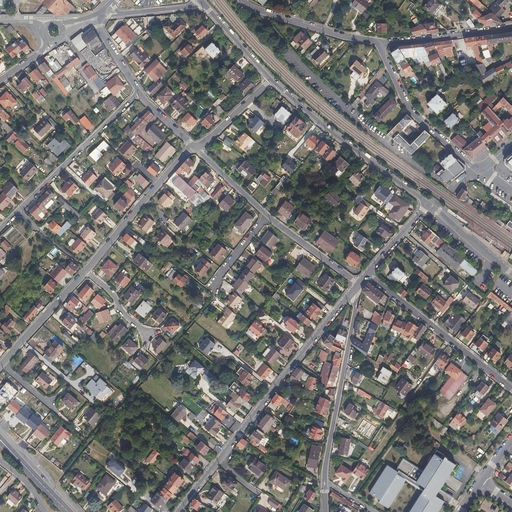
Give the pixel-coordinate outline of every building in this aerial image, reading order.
[(39,0),(56,15),(70,15),(68,12),(71,9),(73,7),(65,0),(39,0)] [(368,4),(362,0),(355,0),(352,4),(362,12),(368,4)] [(429,0),(424,7),(432,15),(441,5),(436,0),(429,0)] [(469,0),(479,9),(483,5),(477,0),(469,0)] [(502,9),(509,2),(510,0),(509,0),(498,0),(496,3),(498,5),(502,9)] [(491,13),(483,5),(479,9),(486,15),(491,13)] [(504,11),(502,9),(498,5),(491,13),(497,19),(504,11)] [(38,11),(42,15),(48,9),(45,6),(43,6),(38,11)] [(491,25),(483,17),(475,10),(472,14),(485,26),(491,25)] [(408,14),(418,26),(421,25),(410,12),(408,14)] [(491,25),(502,23),(497,19),(491,13),(486,15),(483,17),(491,25)] [(464,20),(463,19),(463,20),(459,23),(464,29),(470,28),(465,22),(464,20)] [(470,28),(475,27),(469,19),(465,22),(470,28)] [(163,27),(174,37),(186,26),(180,20),(173,27),(168,22),(163,27)] [(195,33),(202,26),(198,22),(190,31),(194,35),(195,33)] [(422,25),(429,34),(438,33),(437,26),(434,26),(434,24),(422,25)] [(127,48),(139,38),(136,35),(135,35),(126,25),(122,26),(115,33),(124,43),(123,44),(127,48)] [(418,26),(410,30),(413,35),(421,35),(429,34),(422,25),(421,25),(418,26)] [(202,26),(195,33),(201,38),(208,32),(202,26)] [(95,56),(101,64),(109,58),(103,50),(105,48),(93,29),(91,27),(83,33),(82,32),(79,34),(87,46),(95,56)] [(301,32),(294,38),(305,49),(312,43),(301,32)] [(477,65),(472,65),(484,84),(506,69),(507,70),(511,68),(511,67),(511,32),(509,33),(499,34),(501,43),(511,40),(511,60),(494,70),(493,68),(486,72),(484,68),(492,62),(492,61),(491,59),(491,58),(488,59),(481,61),(482,64),(477,65)] [(194,35),(193,36),(198,41),(201,38),(195,33),(194,35)] [(79,34),(71,40),(80,51),(87,46),(79,34)] [(501,43),(499,34),(492,35),(485,36),(487,46),(489,51),(492,51),(490,44),(501,43)] [(487,46),(485,36),(474,37),(477,46),(480,46),(484,45),(486,52),(488,59),(491,58),(489,51),(487,46)] [(472,47),(477,65),(482,64),(481,61),(477,46),(474,37),(463,39),(466,47),(472,47)] [(451,48),(450,41),(432,43),(435,49),(435,50),(451,48)] [(6,48),(13,58),(18,54),(17,54),(22,50),(16,42),(8,48),(7,48),(6,48)] [(24,42),(19,46),(26,54),(31,50),(24,42)] [(185,43),(178,50),(186,58),(193,51),(190,48),(191,47),(188,44),(188,45),(185,43)] [(208,46),(206,43),(202,47),(205,51),(213,59),(215,57),(221,51),(212,43),(208,46)] [(435,49),(432,43),(430,43),(422,44),(426,53),(435,49)] [(422,56),(427,56),(426,53),(422,44),(416,45),(422,56)] [(422,56),(416,45),(406,46),(410,57),(410,58),(422,56)] [(101,64),(87,46),(80,51),(91,66),(92,64),(95,68),(101,64)] [(406,46),(396,47),(398,49),(404,58),(410,58),(410,57),(406,46)] [(205,51),(202,47),(191,57),(195,60),(199,56),(203,59),(207,56),(208,57),(209,58),(211,59),(213,60),(215,60),(217,60),(215,57),(213,59),(205,51)] [(321,49),(320,50),(319,51),(316,48),(309,54),(312,57),(312,58),(318,64),(327,55),(321,49)] [(452,51),(451,48),(435,50),(437,53),(439,59),(446,57),(446,59),(454,57),(452,51)] [(404,58),(398,49),(391,54),(397,63),(398,63),(404,59),(404,58)] [(142,53),(141,54),(136,50),(130,55),(142,68),(149,61),(142,53)] [(432,66),(440,62),(439,59),(437,53),(428,57),(429,61),(432,66)] [(410,58),(413,60),(414,62),(416,65),(423,61),(423,59),(422,58),(422,56),(410,58)] [(55,75),(58,78),(79,62),(78,62),(76,58),(55,75)] [(407,63),(404,59),(398,63),(401,67),(407,63)] [(156,82),(166,72),(159,64),(159,63),(156,60),(144,71),(147,74),(148,74),(156,82)] [(360,64),(356,60),(350,68),(361,77),(367,69),(363,66),(360,64)] [(45,74),(46,73),(50,69),(45,62),(39,67),(45,74)] [(82,68),(90,78),(93,76),(96,73),(88,63),(82,68)] [(406,74),(407,74),(412,71),(407,63),(401,67),(403,70),(404,70),(406,74)] [(439,65),(447,85),(450,83),(447,77),(441,64),(439,65)] [(243,74),(234,65),(227,73),(236,81),(243,74)] [(37,82),(43,77),(36,69),(31,74),(37,82)] [(66,95),(69,92),(65,88),(59,81),(58,78),(55,75),(50,69),(46,73),(49,77),(51,76),(66,95)] [(59,81),(65,88),(70,84),(64,77),(59,81)] [(22,92),(31,85),(26,78),(22,81),(23,82),(18,87),(22,92)] [(106,86),(100,78),(94,82),(101,90),(106,86)] [(107,87),(112,93),(113,95),(116,98),(119,95),(118,94),(118,93),(125,87),(119,79),(111,84),(110,83),(106,86),(107,87)] [(154,84),(153,84),(147,90),(153,96),(159,90),(158,88),(162,84),(158,80),(154,84)] [(240,87),(245,92),(253,86),(247,80),(240,87)] [(366,94),(373,100),(382,87),(377,82),(366,94)] [(107,98),(112,93),(107,87),(101,91),(107,98)] [(172,97),(170,94),(172,93),(167,87),(157,97),(164,104),(172,97)] [(45,98),(41,95),(40,96),(36,91),(32,94),(36,99),(37,99),(40,103),(45,98)] [(7,92),(0,98),(0,101),(6,107),(9,104),(12,107),(17,102),(7,92)] [(496,97),(492,92),(482,101),(487,106),(496,97)] [(446,105),(437,94),(427,104),(437,114),(446,105)] [(116,98),(113,95),(107,100),(110,105),(110,106),(113,109),(120,103),(116,98)] [(189,105),(180,96),(171,105),(180,113),(189,105)] [(274,115),(281,106),(270,97),(262,106),(274,115)] [(358,97),(351,105),(357,110),(360,107),(357,105),(361,100),(358,97)] [(511,108),(511,106),(503,98),(499,102),(501,104),(508,112),(511,108)] [(379,122),(396,105),(390,99),(374,116),(379,122)] [(481,113),(487,107),(481,101),(477,106),(476,107),(481,113)] [(10,116),(0,106),(0,117),(5,122),(10,116)] [(216,114),(219,117),(224,111),(218,106),(213,111),(216,114)] [(286,121),(288,123),(291,120),(288,118),(291,114),(281,106),(274,115),(273,116),(283,124),(286,121)] [(491,110),(487,106),(487,107),(481,113),(475,119),(476,121),(481,117),(486,124),(482,127),(486,132),(492,138),(497,145),(502,140),(496,133),(500,129),(507,136),(510,133),(502,123),(494,114),(491,110)] [(69,118),(75,125),(79,121),(71,111),(70,110),(69,111),(62,116),(64,119),(66,118),(67,119),(69,118)] [(129,125),(122,131),(131,139),(146,123),(153,116),(148,111),(132,128),(129,125)] [(213,111),(208,116),(212,119),(216,114),(213,111)] [(196,122),(187,114),(182,120),(189,127),(191,125),(193,126),(196,122)] [(452,114),(444,121),(451,128),(459,120),(452,114)] [(406,115),(387,135),(411,154),(421,144),(430,135),(424,131),(410,145),(398,134),(412,120),(406,115)] [(84,116),(79,120),(87,130),(92,126),(84,116)] [(214,122),(212,119),(208,116),(201,123),(208,129),(214,122)] [(250,124),(248,128),(256,134),(264,124),(256,117),(253,121),(253,120),(250,124)] [(507,119),(502,123),(510,133),(511,131),(511,117),(508,121),(507,119)] [(19,128),(20,126),(12,118),(10,120),(19,128)] [(35,130),(41,137),(52,126),(55,130),(59,126),(51,118),(47,122),(45,119),(39,126),(35,130)] [(288,123),(285,128),(288,131),(285,134),(293,141),(306,126),(296,118),(290,125),(288,123)] [(5,122),(1,119),(0,120),(0,125),(9,134),(13,138),(17,141),(21,137),(5,122)] [(159,144),(167,136),(163,134),(164,133),(160,131),(161,130),(157,128),(158,127),(154,125),(147,133),(159,144)] [(318,136),(307,127),(300,136),(311,145),(318,136)] [(485,144),(492,138),(486,132),(483,135),(479,131),(478,133),(476,134),(479,137),(485,144)] [(247,146),(252,139),(244,133),(242,136),(239,139),(237,139),(235,142),(235,144),(243,150),(247,145),(247,146)] [(4,139),(9,143),(13,138),(9,134),(4,139)] [(153,150),(138,135),(133,141),(149,155),(153,150)] [(458,135),(451,140),(456,144),(473,159),(487,147),(485,144),(479,137),(469,145),(458,135)] [(24,152),(30,147),(21,137),(17,141),(15,144),(24,152)] [(55,138),(47,145),(58,156),(67,146),(68,147),(71,145),(64,139),(60,143),(55,138)] [(232,148),(217,138),(212,143),(216,147),(217,146),(229,153),(232,148)] [(95,162),(110,148),(104,141),(89,155),(95,162)] [(128,158),(137,148),(128,141),(119,151),(128,158)] [(315,149),(323,156),(329,148),(321,141),(315,149)] [(168,142),(165,145),(173,154),(176,150),(168,142)] [(173,154),(165,145),(155,156),(163,163),(171,155),(172,155),(173,154)] [(322,173),(331,162),(337,155),(338,155),(329,148),(323,156),(329,161),(320,171),(322,173)] [(299,163),(286,153),(278,162),(291,173),(299,163)] [(460,173),(461,173),(464,171),(463,170),(465,169),(465,167),(465,166),(457,160),(452,155),(450,154),(439,163),(443,168),(436,174),(446,183),(454,176),(455,177),(460,173)] [(56,161),(50,155),(45,161),(51,167),(56,161)] [(330,173),(339,182),(348,173),(344,169),(348,165),(337,155),(331,162),(335,166),(330,173)] [(127,166),(119,158),(109,168),(117,176),(123,169),(124,169),(127,166)] [(188,158),(175,173),(178,176),(182,172),(183,173),(185,171),(187,173),(190,170),(188,168),(193,163),(188,158)] [(238,170),(244,176),(248,180),(256,171),(244,161),(237,170),(238,170)] [(34,174),(38,169),(31,163),(21,174),(28,180),(34,174)] [(153,163),(147,170),(154,176),(160,170),(153,163)] [(90,170),(81,180),(89,187),(97,177),(90,170)] [(262,173),(260,171),(257,174),(260,176),(256,180),(264,187),(271,179),(263,173),(262,173)] [(214,179),(205,172),(199,179),(198,180),(203,184),(207,187),(214,179)] [(356,172),(349,179),(356,186),(364,179),(356,172)] [(178,176),(175,173),(169,180),(189,198),(194,193),(196,191),(188,184),(178,176)] [(144,188),(149,183),(139,174),(134,179),(144,188)] [(195,176),(188,184),(196,191),(199,188),(195,184),(198,180),(199,179),(195,176)] [(281,179),(279,181),(280,181),(285,185),(289,180),(283,176),(281,179)] [(72,192),(77,186),(69,178),(65,182),(66,183),(61,189),(69,196),(72,192)] [(103,179),(95,188),(109,201),(115,195),(112,191),(114,189),(103,179)] [(165,184),(185,202),(189,198),(169,180),(165,184)] [(9,181),(1,190),(11,199),(19,190),(9,181)] [(276,187),(281,191),(285,185),(280,181),(276,187)] [(203,189),(200,186),(199,188),(196,191),(194,193),(197,196),(202,190),(203,189)] [(215,199),(220,192),(224,188),(221,186),(211,196),(215,199)] [(281,191),(276,187),(271,193),(275,196),(281,191)] [(389,201),(393,196),(381,187),(375,194),(387,204),(389,201)] [(44,207),(52,199),(51,198),(54,195),(49,189),(46,193),(46,194),(39,202),(44,207)] [(464,198),(466,195),(468,192),(462,189),(457,197),(456,197),(462,201),(464,198)] [(11,199),(1,190),(0,191),(0,208),(2,210),(12,200),(11,199)] [(197,196),(194,193),(189,198),(185,203),(185,204),(188,207),(186,210),(193,216),(196,213),(195,212),(209,196),(202,190),(197,196)] [(334,193),(331,190),(325,196),(335,207),(343,200),(335,192),(334,193)] [(158,201),(165,207),(174,197),(168,191),(166,194),(165,194),(158,201)] [(235,202),(227,195),(219,205),(226,211),(235,202)] [(409,206),(394,195),(393,196),(389,201),(394,205),(389,213),(395,217),(397,217),(399,219),(409,206)] [(121,212),(128,205),(127,204),(130,201),(125,196),(122,199),(121,199),(114,206),(121,212)] [(63,205),(66,202),(59,197),(57,199),(61,202),(60,203),(63,205)] [(44,207),(45,208),(50,204),(51,205),(54,202),(52,199),(44,207)] [(371,204),(364,199),(361,202),(353,212),(361,218),(363,215),(366,211),(367,212),(369,208),(368,207),(371,204)] [(287,217),(294,208),(285,201),(278,211),(287,217)] [(81,216),(80,215),(66,202),(63,205),(63,206),(78,219),(81,216)] [(482,202),(480,204),(478,206),(484,210),(487,205),(482,202)] [(46,214),(48,212),(39,203),(37,206),(36,205),(30,211),(36,217),(38,219),(44,213),(46,214)] [(103,219),(105,220),(108,216),(100,208),(92,218),(99,224),(102,221),(103,219)] [(174,223),(182,230),(191,219),(184,212),(174,223)] [(242,232),(253,219),(245,213),(235,226),(242,232)] [(304,230),(310,221),(300,213),(294,222),(304,230)] [(156,223),(146,215),(138,226),(148,234),(156,223)] [(49,226),(57,233),(61,228),(54,221),(49,226)] [(68,221),(63,226),(67,230),(72,225),(68,221)] [(390,230),(393,226),(385,221),(377,231),(385,238),(387,235),(391,231),(390,230)] [(210,229),(203,223),(199,226),(196,230),(204,237),(210,229)] [(61,236),(67,230),(63,226),(57,233),(61,236)] [(96,233),(88,227),(81,235),(81,236),(86,240),(89,242),(96,233)] [(208,240),(214,233),(210,229),(204,237),(208,240)] [(436,235),(429,229),(421,238),(428,244),(431,241),(436,235)] [(160,234),(156,238),(163,246),(171,238),(163,230),(159,233),(160,234)] [(261,242),(270,248),(278,238),(269,231),(266,234),(266,235),(261,242)] [(316,244),(330,254),(339,242),(325,231),(316,244)] [(127,234),(123,239),(133,248),(138,243),(127,234)] [(367,239),(359,234),(357,238),(352,238),(353,244),(361,249),(364,249),(364,245),(363,244),(367,239)] [(431,241),(434,244),(439,238),(436,235),(431,241)] [(83,249),(87,245),(78,238),(76,241),(71,246),(70,248),(77,254),(80,250),(82,248),(83,249)] [(174,240),(171,238),(163,246),(166,249),(174,240)] [(440,249),(445,242),(439,238),(434,244),(440,249)] [(7,250),(11,246),(5,240),(1,244),(7,250)] [(456,269),(459,265),(464,259),(446,243),(445,242),(440,249),(437,253),(456,269)] [(226,250),(218,243),(210,254),(218,260),(226,250)] [(256,255),(264,262),(271,253),(263,246),(256,255)] [(40,259),(46,253),(40,247),(33,255),(39,260),(40,259)] [(345,260),(355,266),(361,258),(351,251),(345,260)] [(421,267),(429,258),(420,251),(412,260),(421,267)] [(145,272),(152,263),(140,254),(134,262),(145,272)] [(262,263),(254,257),(245,267),(246,268),(253,274),(262,263)] [(162,268),(168,261),(169,260),(167,258),(163,264),(161,266),(162,268)] [(307,277),(315,267),(303,258),(296,268),(307,277)] [(459,265),(473,277),(478,271),(464,259),(459,265)] [(64,269),(67,272),(72,275),(78,267),(70,260),(64,269)] [(109,261),(102,268),(111,275),(117,267),(109,261)] [(162,268),(161,270),(163,272),(166,269),(167,270),(172,264),(168,261),(162,268)] [(209,268),(201,262),(195,270),(202,276),(209,268)] [(64,269),(59,265),(50,275),(58,282),(67,272),(64,269)] [(399,281),(406,274),(397,266),(390,274),(399,281)] [(38,270),(44,275),(47,272),(42,268),(40,267),(38,270)] [(246,282),(253,274),(246,268),(240,277),(246,282)] [(174,269),(168,277),(171,279),(177,272),(174,269)] [(424,274),(419,270),(418,269),(415,272),(422,277),(424,274)] [(505,275),(499,271),(495,276),(498,278),(501,280),(505,275)] [(116,280),(124,286),(130,280),(122,272),(116,280)] [(326,273),(316,285),(325,292),(334,280),(326,273)] [(179,274),(173,280),(181,287),(189,277),(185,274),(183,277),(179,274)] [(425,284),(429,279),(424,274),(422,277),(420,280),(425,284)] [(457,280),(449,274),(442,283),(450,289),(457,280)] [(249,284),(246,282),(240,277),(232,286),(241,293),(249,284)] [(51,280),(48,283),(46,281),(42,285),(51,293),(58,285),(51,280)] [(304,289),(295,281),(285,294),(294,302),(304,289)] [(369,282),(362,291),(377,303),(380,300),(384,295),(369,282)] [(426,298),(430,293),(431,291),(423,284),(417,291),(426,298)] [(79,295),(85,300),(94,290),(87,285),(79,295)] [(133,303),(143,290),(139,288),(137,291),(132,286),(124,296),(133,303)] [(398,292),(404,297),(407,293),(401,288),(400,290),(398,292)] [(443,312),(454,299),(448,295),(448,296),(442,291),(440,294),(447,301),(446,302),(437,296),(431,303),(435,306),(439,309),(440,310),(440,309),(443,312)] [(231,296),(226,302),(233,308),(242,298),(234,292),(231,296)] [(337,301),(341,296),(336,292),(332,297),(337,301)] [(473,309),(479,301),(469,292),(463,300),(473,309)] [(490,292),(487,297),(489,298),(490,297),(501,305),(503,302),(490,292)] [(98,294),(91,301),(100,308),(106,301),(98,294)] [(84,305),(86,307),(89,304),(85,300),(79,295),(76,298),(80,301),(84,305)] [(67,303),(66,302),(64,305),(71,311),(71,310),(73,308),(80,301),(76,298),(74,296),(67,303)] [(152,308),(144,300),(136,310),(144,317),(152,308)] [(313,304),(306,312),(314,319),(321,310),(324,306),(318,302),(315,305),(313,304)] [(511,309),(505,303),(503,306),(510,312),(511,309)] [(39,309),(34,305),(23,318),(28,322),(32,317),(33,317),(39,309)] [(108,308),(100,311),(104,322),(111,320),(108,308)] [(160,322),(166,315),(159,308),(152,316),(160,322)] [(228,323),(236,314),(234,313),(231,310),(228,308),(226,311),(226,312),(225,314),(221,318),(221,317),(217,321),(225,327),(228,323)] [(511,309),(510,312),(503,321),(508,324),(510,326),(511,322),(511,309)] [(80,320),(84,324),(93,313),(90,310),(89,310),(80,320)] [(374,317),(372,323),(377,324),(376,326),(378,327),(382,316),(375,311),(372,315),(374,317)] [(390,327),(394,315),(390,313),(390,312),(387,311),(382,324),(390,327)] [(70,328),(76,322),(66,313),(62,319),(64,321),(63,322),(70,328)] [(307,326),(311,321),(302,314),(298,318),(307,326)] [(450,318),(445,324),(455,331),(465,320),(457,314),(452,320),(450,318)] [(284,324),(290,317),(287,315),(282,322),(284,324)] [(280,325),(288,332),(290,329),(293,331),(299,325),(290,317),(284,324),(282,322),(280,325)] [(2,326),(9,332),(12,328),(11,327),(14,322),(10,319),(7,323),(5,322),(2,326)] [(172,333),(179,325),(171,319),(165,327),(172,333)] [(406,323),(396,319),(390,331),(397,333),(398,331),(402,333),(406,323)] [(249,328),(259,337),(266,328),(263,326),(263,325),(260,323),(259,323),(256,320),(249,328)] [(372,323),(368,321),(366,327),(369,329),(363,345),(353,339),(352,345),(355,347),(366,356),(368,351),(372,342),(378,327),(376,326),(377,324),(372,323)] [(409,321),(402,333),(399,338),(408,343),(410,340),(411,339),(410,338),(417,327),(409,321)] [(116,341),(127,329),(121,323),(118,327),(116,325),(108,334),(116,341)] [(426,327),(421,324),(412,337),(418,340),(426,327)] [(474,333),(467,328),(462,335),(468,340),(474,333)] [(348,333),(339,329),(335,338),(344,341),(348,333)] [(74,344),(77,341),(66,332),(63,335),(74,344)] [(334,342),(335,338),(331,334),(323,343),(327,346),(331,349),(332,345),(334,342)] [(483,334),(480,338),(487,343),(489,339),(483,334)] [(293,346),(295,343),(286,335),(278,344),(287,351),(290,348),(292,345),(293,346)] [(152,346),(159,352),(166,343),(160,337),(152,346)] [(215,345),(207,338),(199,348),(207,354),(215,345)] [(475,345),(482,351),(488,343),(487,343),(480,338),(475,345)] [(129,339),(123,346),(131,354),(138,346),(129,339)] [(43,357),(51,363),(64,348),(55,341),(45,353),(46,353),(43,357)] [(424,342),(418,350),(429,359),(435,350),(424,342)] [(337,347),(332,345),(331,349),(340,353),(342,349),(337,347)] [(277,358),(280,354),(273,348),(264,358),(272,365),(276,360),(275,360),(277,358)] [(501,354),(493,348),(488,355),(495,361),(501,354)] [(329,353),(325,352),(322,350),(319,358),(326,361),(329,353)] [(416,352),(414,350),(407,358),(411,361),(414,357),(413,356),(416,352)] [(38,358),(30,351),(27,354),(29,356),(23,363),(23,364),(21,367),(26,372),(29,368),(30,369),(38,358)] [(134,360),(142,367),(148,361),(140,353),(134,360)] [(334,364),(339,366),(342,357),(340,357),(341,355),(335,353),(333,360),(335,360),(334,364)] [(435,362),(443,368),(449,360),(445,356),(446,356),(442,353),(435,362)] [(197,376),(204,368),(195,360),(192,363),(189,360),(185,365),(188,368),(197,376)] [(323,377),(321,382),(320,384),(327,386),(334,364),(326,361),(321,376),(323,377)] [(439,392),(443,395),(444,393),(445,393),(462,372),(451,363),(445,371),(451,376),(439,392)] [(264,364),(256,373),(264,379),(272,370),(264,364)] [(332,387),(339,366),(334,364),(327,386),(332,387)] [(236,372),(240,376),(238,379),(246,385),(253,377),(241,367),(236,372)] [(310,376),(298,367),(291,376),(294,378),(296,378),(299,380),(300,378),(307,384),(310,376)] [(377,378),(385,383),(391,372),(384,368),(382,371),(381,370),(378,375),(379,375),(377,378)] [(38,382),(40,384),(46,388),(52,381),(42,372),(34,380),(38,383),(38,382)] [(357,372),(352,381),(356,384),(359,380),(360,381),(363,376),(357,372)] [(444,393),(443,395),(449,400),(468,376),(462,372),(445,393),(444,393)] [(319,380),(310,376),(307,384),(305,387),(306,387),(312,390),(316,383),(318,384),(319,380)] [(102,399),(110,389),(106,385),(107,384),(100,378),(96,382),(93,379),(86,386),(89,389),(102,399)] [(405,395),(412,385),(402,378),(395,388),(405,395)] [(473,388),(476,389),(482,382),(480,380),(473,388)] [(238,395),(242,389),(234,382),(229,388),(236,394),(238,395)] [(476,389),(483,395),(489,387),(482,382),(476,389)] [(18,394),(4,383),(0,388),(0,393),(11,402),(14,400),(18,394)] [(238,395),(243,399),(246,402),(251,396),(243,389),(242,389),(238,395)] [(359,389),(357,393),(369,400),(372,396),(359,389)] [(62,400),(65,403),(64,403),(68,406),(68,405),(71,408),(78,400),(68,392),(62,400)] [(278,393),(271,401),(277,405),(278,404),(279,405),(281,402),(286,406),(289,402),(278,393)] [(238,395),(236,394),(233,397),(226,405),(233,411),(240,403),(243,399),(238,395)] [(328,408),(332,398),(329,397),(328,397),(325,396),(324,395),(323,398),(321,397),(318,404),(328,408)] [(484,420),(496,404),(489,398),(476,414),(484,420)] [(23,408),(14,400),(11,402),(7,408),(16,415),(17,414),(23,408)] [(389,406),(382,402),(376,412),(383,417),(389,406)] [(358,413),(352,408),(353,405),(350,403),(345,411),(355,418),(358,413)] [(328,408),(318,404),(315,411),(326,415),(328,408)] [(227,413),(217,405),(212,411),(222,419),(227,413)] [(17,414),(26,422),(32,416),(33,414),(25,406),(23,408),(17,414)] [(179,406),(171,415),(178,421),(186,412),(179,406)] [(202,408),(200,406),(193,414),(196,416),(202,408)] [(83,418),(85,419),(90,424),(90,425),(91,426),(93,426),(94,424),(100,416),(90,408),(86,412),(87,413),(86,415),(83,418)] [(196,416),(193,414),(192,412),(187,417),(192,421),(196,416)] [(461,428),(467,420),(458,412),(451,422),(458,427),(459,426),(461,428)] [(267,413),(263,419),(271,426),(276,420),(267,413)] [(499,414),(491,424),(492,425),(498,429),(500,430),(507,420),(499,414)] [(41,424),(32,416),(26,422),(24,424),(33,432),(35,430),(41,424)] [(221,423),(212,416),(204,427),(212,434),(213,434),(214,435),(218,431),(216,430),(218,427),(221,423)] [(430,416),(425,423),(430,426),(431,425),(435,420),(430,416)] [(271,426),(263,419),(258,425),(267,431),(271,426)] [(314,424),(322,428),(324,423),(316,419),(314,424)] [(439,422),(435,420),(431,425),(435,428),(439,431),(443,426),(439,422)] [(52,430),(43,422),(41,424),(35,430),(45,439),(52,430)] [(458,427),(451,422),(448,425),(455,430),(458,427)] [(498,429),(492,425),(489,429),(496,434),(498,429)] [(61,426),(50,439),(57,445),(65,436),(67,438),(71,433),(61,426)] [(309,435),(319,439),(320,438),(321,438),(322,436),(321,435),(323,430),(313,426),(312,429),(310,434),(309,435)] [(450,442),(452,440),(444,434),(448,428),(444,426),(439,433),(450,442)] [(252,439),(250,442),(256,446),(258,443),(264,435),(263,435),(264,433),(258,429),(257,431),(256,430),(250,438),(252,439)] [(179,438),(187,444),(190,440),(182,434),(179,438)] [(347,455),(350,439),(342,437),(339,453),(347,455)] [(248,442),(242,438),(237,445),(243,449),(248,442)] [(204,454),(209,448),(201,441),(196,447),(204,454)] [(258,448),(265,453),(267,449),(261,444),(258,448)] [(320,448),(311,446),(307,464),(316,466),(320,448)] [(150,463),(158,453),(154,449),(145,459),(150,463)] [(186,459),(194,465),(197,461),(196,461),(198,458),(187,449),(182,456),(183,456),(186,459)] [(423,472),(417,482),(426,487),(443,459),(434,454),(423,472)] [(189,473),(195,466),(193,465),(186,459),(183,456),(180,460),(182,462),(179,465),(189,473)] [(125,468),(112,457),(105,466),(118,478),(125,468)] [(423,491),(423,490),(409,511),(437,511),(445,501),(436,496),(437,493),(440,489),(449,475),(456,465),(447,459),(447,458),(445,457),(443,459),(426,487),(423,491)] [(249,467),(260,476),(267,467),(255,458),(249,467)] [(406,479),(408,476),(414,466),(404,459),(396,470),(388,465),(387,465),(370,493),(376,497),(379,498),(381,500),(379,502),(388,507),(406,480),(406,479)] [(360,474),(365,466),(359,462),(354,470),(360,474)] [(346,482),(353,471),(342,464),(336,473),(337,473),(337,475),(340,476),(341,476),(344,478),(342,480),(346,482)] [(364,479),(370,470),(365,466),(360,474),(354,470),(353,472),(364,479)] [(423,472),(414,466),(408,476),(417,482),(423,472)] [(169,480),(178,487),(183,480),(174,472),(168,479),(169,480)] [(280,486),(285,477),(277,472),(270,481),(275,484),(275,483),(280,486)] [(77,484),(84,490),(90,482),(78,473),(71,483),(75,487),(77,484)] [(511,486),(511,477),(510,476),(508,478),(507,480),(506,479),(507,477),(501,473),(499,476),(511,486)] [(105,495),(115,482),(106,475),(96,488),(105,495)] [(462,484),(449,475),(440,489),(453,497),(462,484)] [(417,482),(408,476),(406,479),(406,480),(409,481),(415,485),(421,489),(423,490),(423,491),(426,487),(417,482)] [(223,483),(232,490),(237,483),(230,477),(227,481),(225,480),(223,483)] [(290,481),(285,477),(280,486),(284,489),(290,481)] [(173,492),(178,487),(169,480),(165,485),(173,492)] [(224,494),(215,487),(211,491),(212,492),(208,499),(217,505),(224,494)] [(164,488),(159,493),(167,499),(171,495),(164,488)] [(17,493),(18,492),(15,489),(8,497),(17,505),(23,498),(19,495),(17,493)] [(436,496),(445,501),(449,504),(450,501),(453,497),(440,489),(437,493),(436,496)] [(310,490),(307,495),(308,495),(306,498),(311,502),(316,493),(310,490)] [(167,500),(158,492),(151,501),(160,508),(167,500)] [(332,492),(330,496),(340,502),(342,498),(332,492)] [(280,504),(272,498),(268,503),(276,509),(280,504)] [(352,504),(342,498),(340,502),(350,508),(350,509),(351,510),(355,511),(357,511),(358,511),(351,506),(352,504)] [(202,504),(195,499),(190,505),(197,511),(202,504)] [(115,500),(108,506),(112,511),(120,511),(123,509),(115,500)]
